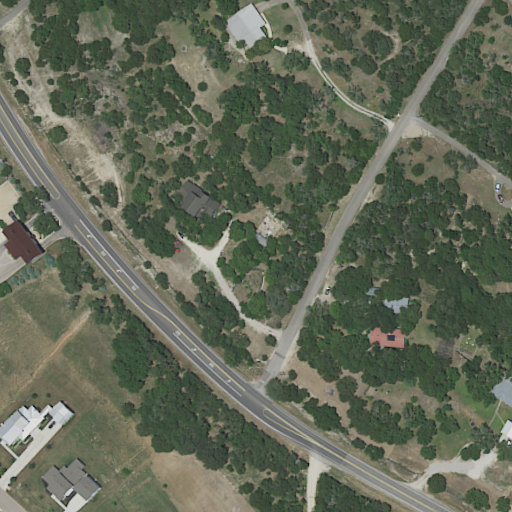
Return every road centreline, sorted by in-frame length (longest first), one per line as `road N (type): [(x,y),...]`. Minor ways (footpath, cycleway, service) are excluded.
road 1 (secondary): [(0,96),(45,167),(214,360),(301,429),(443,511)]
road 2 (residential): [(475,0),(337,233),(256,394)]
